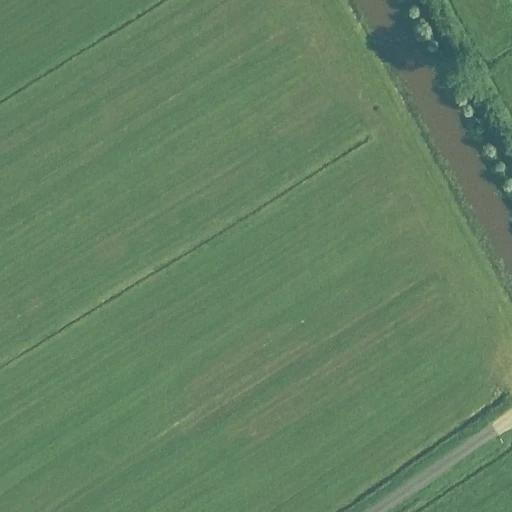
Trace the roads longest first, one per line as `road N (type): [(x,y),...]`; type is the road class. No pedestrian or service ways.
road 1 (unknown): [(511,150),(427,0)]
road 2 (unclassified): [(390,511),(511,430)]
